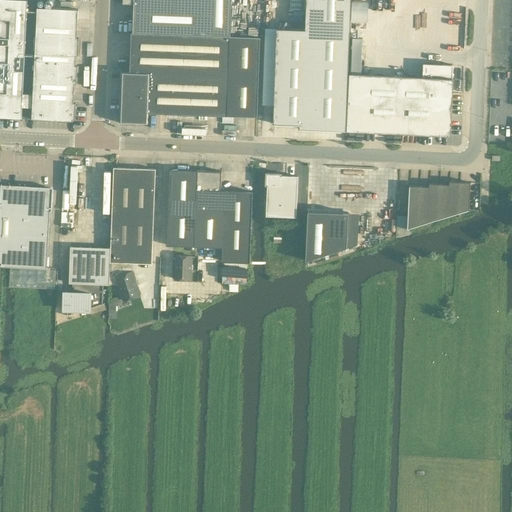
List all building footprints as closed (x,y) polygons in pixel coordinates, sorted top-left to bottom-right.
[(0,0),(0,117),(5,118),(21,119),(22,108),(32,108),(33,94),(23,94),(27,0),(0,0)] [(134,4),(133,32),(230,36),(231,0),(123,0),(123,3),(134,4)] [(300,128),(346,130),(351,0),(306,0),(306,29),(277,28),(274,123),(300,124),(300,128)] [(351,2),(350,21),(368,22),(368,3),(351,2)] [(37,8),(34,73),(77,75),(77,66),(75,66),(76,56),(78,56),(79,38),(77,38),(78,10),(37,8)] [(148,113),(227,116),(257,117),(260,37),(230,36),(133,32),(131,32),(130,72),(120,72),(119,122),(148,124),(148,113)] [(349,73),(347,130),(450,135),(453,78),(452,78),(453,65),(423,63),(423,77),(349,73)] [(34,73),(33,91),(74,93),(74,84),(76,84),(77,75),(34,73)] [(33,91),(33,94),(32,108),(32,119),(73,121),(73,119),(75,119),(75,103),(74,103),(74,93),(33,91)] [(114,167),(111,248),(110,262),(132,263),(152,263),(156,169),(114,167)] [(170,170),(167,245),(223,247),(222,261),(250,262),(252,192),(221,190),(222,171),(206,171),(206,170),(198,169),(198,171),(170,170)] [(266,173),(265,185),(266,185),(267,185),(266,216),(296,217),(298,176),(281,175),(282,173),(266,173)] [(449,216),(450,181),(449,185),(442,184),(440,184),(438,219),(449,216)] [(459,213),(460,182),(452,182),(450,181),(449,216),(459,213)] [(469,210),(470,183),(460,182),(459,213),(469,210)] [(428,222),(430,183),(429,183),(429,186),(420,186),(418,225),(428,222)] [(438,219),(440,184),(431,184),(430,183),(428,222),(438,219)] [(418,225),(420,186),(409,185),(407,229),(418,225)] [(1,186),(0,210),(0,265),(11,267),(9,286),(55,289),(56,269),(47,269),(51,189),(1,186)] [(308,211),(305,261),(358,244),(359,237),(347,237),(348,213),(308,211)] [(63,290),(62,311),(67,312),(67,315),(66,315),(89,308),(91,314),(106,310),(104,303),(102,303),(103,284),(109,284),(110,262),(111,248),(70,246),(69,283),(72,283),(72,291),(63,290)] [(191,279),(191,256),(175,255),(175,279),(191,279)] [(110,262),(109,284),(118,285),(123,300),(140,295),(132,271),(132,263),(110,262)]
